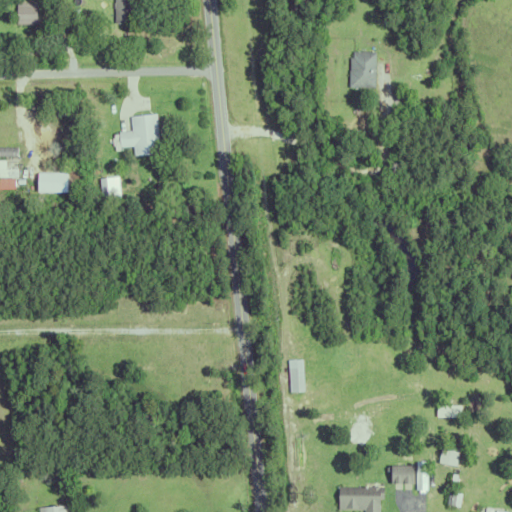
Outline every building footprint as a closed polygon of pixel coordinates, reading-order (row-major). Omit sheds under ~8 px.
[(15,20),(15,0),(35,0),(35,21),(15,20)] [(133,0),(133,5),(130,5),(130,19),(113,19),(113,0),(133,0)] [(348,84),(348,54),(351,54),(351,48),(374,49),(373,84),(348,84)] [(131,152),(130,143),(118,144),(117,128),(129,127),(128,113),(155,110),(159,149),(131,152)] [(21,148),(0,147),(0,156),(21,157),(21,148)] [(0,181),(0,157),(4,157),(4,166),(16,166),(16,173),(26,174),(26,181),(0,181)] [(111,197),(111,193),(107,194),(107,188),(111,188),(111,185),(118,185),(119,197),(111,197)] [(286,357),(300,356),(302,389),(288,389),(286,357)] [(466,418),(466,406),(440,405),(440,417),(466,418)] [(464,448),(444,445),(441,464),(461,467),(464,448)] [(418,484),(418,491),(437,492),(437,480),(430,480),(430,476),(426,476),(426,465),(392,465),(392,484),(418,484)] [(378,497),(377,511),(362,511),(362,507),(337,507),(337,484),(381,484),(381,497),(378,497)] [(444,505),(447,488),(455,490),(453,503),(455,503),(454,507),(444,505)] [(37,511),(37,504),(66,502),(66,511),(37,511)]
